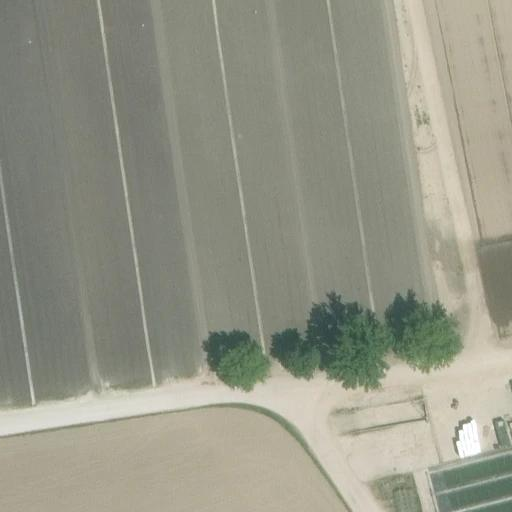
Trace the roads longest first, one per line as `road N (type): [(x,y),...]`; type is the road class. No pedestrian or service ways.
road 1 (track): [(0,428),(492,360)]
road 2 (track): [(418,0),(492,360)]
road 3 (unclassified): [(295,386),(301,412),(368,511)]
